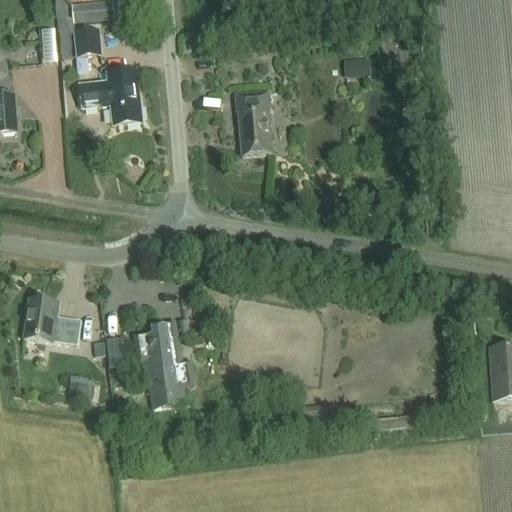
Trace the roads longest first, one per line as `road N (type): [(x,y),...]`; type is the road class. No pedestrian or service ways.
road 1 (unclassified): [(511,269),(179,215)]
road 2 (unclassified): [(179,215),(161,0)]
road 3 (unclassified): [(179,215),(134,253),(90,256),(0,242)]
road 4 (unclassified): [(0,188),(179,215)]
